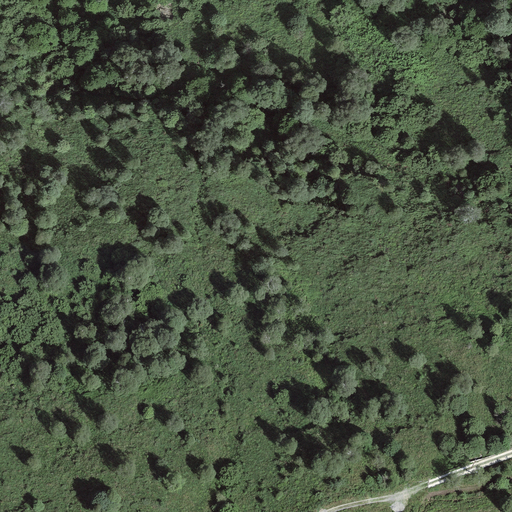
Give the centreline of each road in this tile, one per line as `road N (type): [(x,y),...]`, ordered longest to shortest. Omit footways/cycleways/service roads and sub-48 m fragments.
road 1 (track): [(511,446),(381,496)]
road 2 (track): [(511,474),(381,496)]
